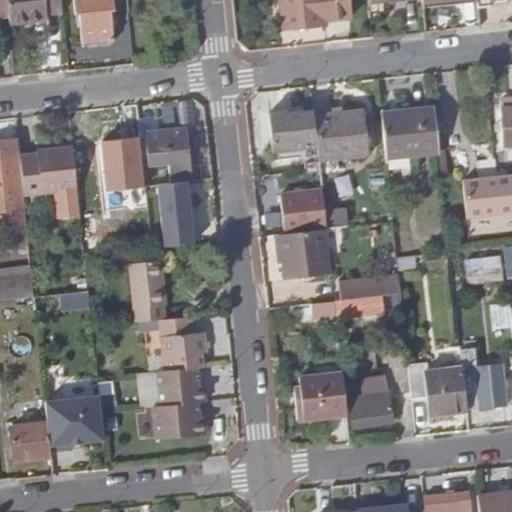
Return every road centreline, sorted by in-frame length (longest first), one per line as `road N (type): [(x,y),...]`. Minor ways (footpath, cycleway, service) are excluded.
road 1 (residential): [(263,478),(221,78)]
road 2 (residential): [(221,78),(511,47)]
road 3 (residential): [(263,478),(0,507)]
road 4 (residential): [(511,442),(302,466),(263,478)]
road 5 (residential): [(0,98),(221,78)]
